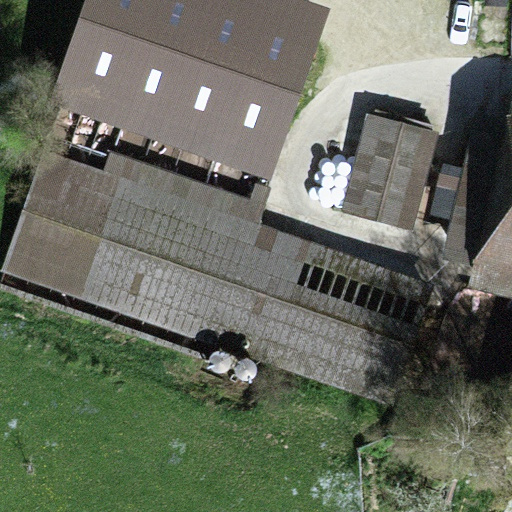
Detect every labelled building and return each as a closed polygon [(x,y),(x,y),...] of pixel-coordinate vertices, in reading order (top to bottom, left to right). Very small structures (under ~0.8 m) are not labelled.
[(272,175),(331,0),(329,0),(85,0),(52,101),(272,175)] [(511,295),(511,81),(465,285),(511,295)] [(410,227),(437,131),(368,111),(341,208),(410,227)] [(248,198),(51,130),(4,266),(395,401),(436,281),(260,220),(272,186),(254,180),(248,198)] [(220,367),(224,365),(227,363),(229,359),(229,356),(229,352),(227,349),(224,346),(220,345),(217,345),(213,346),(210,348),(208,351),(207,354),(207,357),(208,361),(210,364),(213,366),(216,367),(220,367)] [(246,375),(249,373),(252,371),(254,368),(255,364),(254,360),(252,357),(249,354),(246,353),(242,353),(239,354),(236,356),(234,359),(233,362),(233,366),(234,369),(236,372),(239,374),(242,375),(246,375)] [(511,357),(497,419),(511,422),(511,357)]
